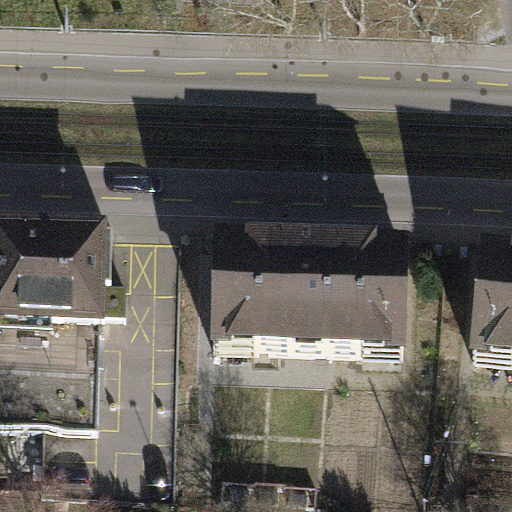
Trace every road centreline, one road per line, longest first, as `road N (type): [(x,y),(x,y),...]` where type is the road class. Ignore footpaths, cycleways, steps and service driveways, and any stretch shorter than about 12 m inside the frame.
road 1 (secondary): [(0,185),(511,201)]
road 2 (secondary): [(511,100),(0,84)]
